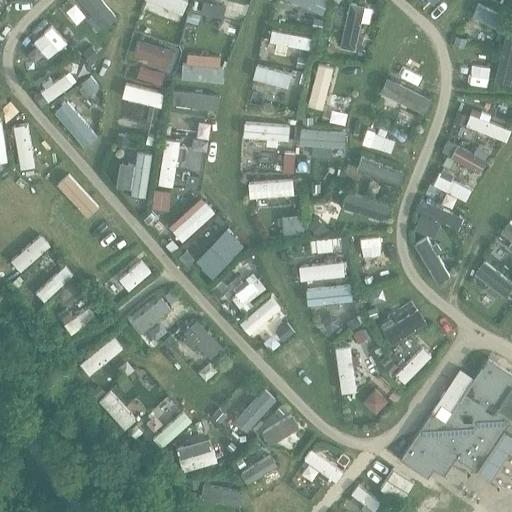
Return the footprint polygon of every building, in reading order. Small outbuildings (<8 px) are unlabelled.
[(83,0),(105,25),(119,14),(107,0),(83,0)] [(351,0),(342,44),(357,48),(367,3),(355,0),(351,0)] [(503,28),(510,15),(480,1),(474,14),(503,28)] [(73,9),(81,23),(91,17),(83,3),(73,9)] [(215,4),(212,16),(222,19),(226,7),(215,4)] [(189,12),(187,22),(198,25),(200,15),(189,12)] [(314,19),(312,28),(321,30),(323,21),(314,19)] [(42,31),(50,42),(44,46),(53,60),(70,49),(53,24),(42,31)] [(313,32),(276,30),(275,45),(312,48),(313,32)] [(511,32),(508,31),(495,78),(511,83),(511,78),(511,32)] [(455,36),(453,44),(463,47),(465,39),(455,36)] [(426,42),(410,47),(416,69),(423,67),(426,79),(436,76),(426,42)] [(91,45),(82,52),(90,62),(99,55),(91,45)] [(298,57),(296,66),(305,68),(307,59),(298,57)] [(183,77),(226,79),(227,63),(184,61),(183,77)] [(321,61),(309,103),(324,107),(336,65),(321,61)] [(154,71),(151,81),(161,84),(165,74),(154,71)] [(297,71),(295,80),(304,83),(307,74),(297,71)] [(45,105),(74,82),(67,73),(56,81),(54,78),(35,92),(45,105)] [(388,74),(381,89),(426,112),(434,97),(388,74)] [(90,75),(82,82),(91,92),(99,85),(90,75)] [(273,104),(278,83),(257,78),(252,98),(273,104)] [(174,89),(173,104),(221,106),(221,90),(174,89)] [(70,97),(56,109),(87,145),(101,133),(70,97)] [(508,140),(511,129),(511,127),(473,111),(468,123),(508,140)] [(457,112),(453,120),(464,125),(468,116),(457,112)] [(415,125),(414,127),(414,130),(415,132),(418,133),(420,133),(422,131),(423,129),(423,127),(422,125),(420,124),(417,124),(415,125)] [(310,147),(330,148),(330,128),(310,127),(310,147)] [(270,150),(296,150),(296,132),(270,133),(270,150)] [(118,135),(117,144),(127,146),(129,136),(118,135)] [(162,182),(177,184),(181,137),(166,135),(162,182)] [(193,155),(207,154),(207,138),(193,138),(193,155)] [(448,140),(442,150),(450,155),(456,145),(448,140)] [(481,171),(489,158),(459,143),(452,156),(481,171)] [(139,148),(137,162),(121,159),(118,184),(134,186),(133,193),(148,195),(154,151),(139,148)] [(295,153),(240,154),(241,170),(295,169),(295,153)] [(400,182),(405,169),(363,153),(359,166),(400,182)] [(447,157),(443,165),(450,168),(453,160),(447,157)] [(435,182),(468,199),(474,188),(453,177),(456,172),(444,166),(435,182)] [(188,175),(186,185),(196,187),(198,176),(188,175)] [(251,179),(251,195),(300,194),(300,177),(251,179)] [(20,178),(11,185),(35,213),(44,206),(20,178)] [(311,183),(311,191),(320,192),(320,183),(311,183)] [(429,185),(426,193),(433,197),(437,188),(429,185)] [(343,205),(385,218),(391,200),(348,188),(343,205)] [(155,189),(153,208),(168,210),(170,191),(155,189)] [(423,212),(416,226),(435,236),(444,219),(459,227),(465,215),(425,194),(417,209),(423,212)] [(0,224),(10,215),(0,204),(0,224)] [(96,243),(113,227),(96,207),(78,223),(96,243)] [(181,241),(207,219),(197,208),(172,229),(181,241)] [(302,214),(281,215),(283,236),(304,234),(302,214)] [(315,216),(308,227),(317,235),(330,229),(315,216)] [(511,235),(511,218),(503,228),(511,235)] [(45,231),(15,256),(24,267),(54,242),(45,231)] [(205,262),(217,273),(246,243),(234,231),(205,262)] [(439,281),(452,274),(430,234),(416,241),(439,281)] [(349,235),(331,237),(333,248),(350,246),(349,235)] [(388,274),(382,249),(359,255),(366,280),(388,274)] [(186,250),(179,256),(187,264),(194,258),(186,250)] [(144,256),(120,276),(130,288),(154,268),(144,256)] [(302,278),(348,274),(347,259),(301,263),(302,278)] [(46,299),(76,272),(68,263),(38,289),(46,299)] [(40,265),(27,278),(38,288),(51,275),(40,265)] [(231,293),(243,307),(268,284),(256,271),(231,293)] [(108,283),(114,294),(125,288),(120,277),(108,283)] [(221,281),(211,289),(217,298),(228,290),(221,281)] [(172,288),(164,294),(170,302),(178,295),(172,288)] [(58,310),(73,332),(99,314),(85,293),(58,310)] [(393,341),(429,320),(416,299),(380,320),(393,341)] [(376,308),(367,311),(370,319),(379,316),(376,308)] [(356,316),(347,322),(351,329),(360,323),(356,316)] [(211,358),(225,343),(199,317),(184,332),(211,358)] [(287,323),(276,331),(283,340),(294,331),(287,323)] [(362,329),(353,334),(358,342),(366,338),(362,329)] [(115,333),(82,362),(92,373),(125,344),(115,333)] [(338,345),(342,391),(358,389),(354,343),(338,345)] [(281,353),(304,379),(313,370),(290,345),(281,353)] [(405,381),(434,354),(426,345),(396,372),(405,381)] [(460,368),(411,442),(400,458),(428,477),(434,467),(438,471),(450,452),(477,470),(503,430),(499,427),(508,414),(511,417),(511,374),(487,358),(489,357),(488,356),(486,358),(485,358),(481,363),(482,364),(474,377),(460,368)] [(392,361),(386,368),(391,372),(397,366),(392,361)] [(127,376),(119,383),(125,391),(134,383),(127,376)] [(95,388),(92,391),(97,398),(100,395),(104,391),(99,385),(95,388)] [(237,417),(250,429),(279,397),(267,385),(237,417)] [(113,387),(101,396),(125,427),(137,418),(113,387)] [(282,405),(275,411),(280,416),(287,409),(282,405)] [(156,453),(194,419),(185,408),(146,442),(156,453)] [(219,408),(212,416),(219,422),(226,415),(219,408)] [(272,442),(302,424),(294,411),(264,429),(272,442)] [(136,425),(128,432),(135,439),(142,432),(136,425)] [(185,468),(219,459),(216,445),(181,454),(185,468)] [(337,480),(345,469),(314,445),(306,456),(337,480)] [(265,446),(238,462),(242,468),(269,453),(265,446)] [(248,480),(280,464),(274,453),(243,469),(248,480)] [(342,454),(337,460),(344,466),(349,460),(342,454)] [(392,468),(384,487),(408,496),(415,477),(392,468)] [(196,480),(187,480),(188,489),(196,488),(196,480)] [(243,501),(244,485),(203,483),(202,499),(243,501)] [(358,483),(352,493),(381,510),(387,501),(358,483)]
